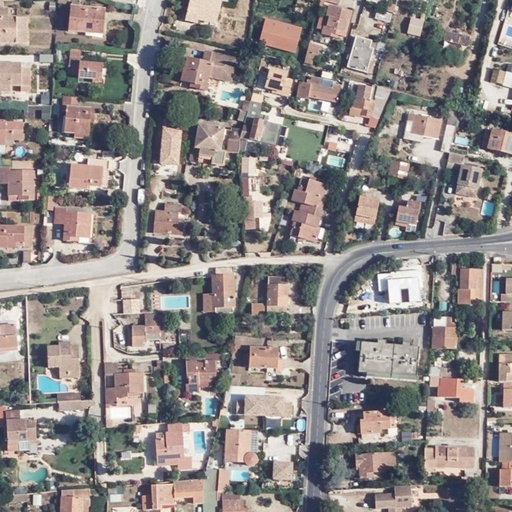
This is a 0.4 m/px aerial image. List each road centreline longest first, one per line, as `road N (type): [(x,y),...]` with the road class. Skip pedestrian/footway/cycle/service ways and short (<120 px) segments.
road 1 (tertiary): [(312,511),(324,307),(348,268)]
road 2 (unknown): [(488,244),(478,488)]
road 3 (unknown): [(329,259),(364,137),(355,124),(284,110)]
road 4 (tertiary): [(511,242),(404,249),(348,268)]
road 5 (unknown): [(490,0),(464,85),(442,96),(404,87)]
